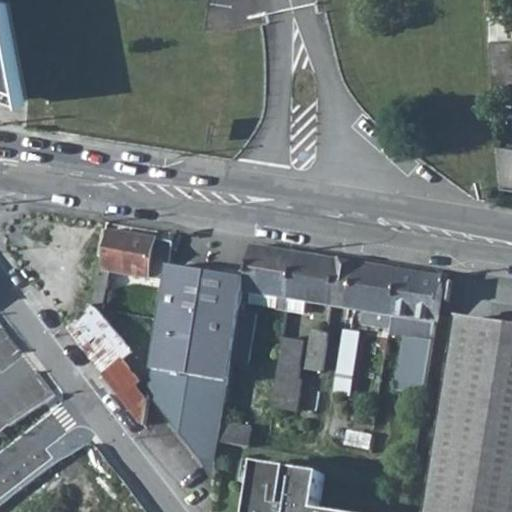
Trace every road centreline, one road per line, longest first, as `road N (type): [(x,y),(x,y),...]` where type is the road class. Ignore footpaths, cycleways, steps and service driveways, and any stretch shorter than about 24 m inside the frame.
road 1 (secondary): [(511,245),(0,164)]
road 2 (residential): [(0,282),(93,402)]
road 3 (residential): [(93,402),(177,511)]
